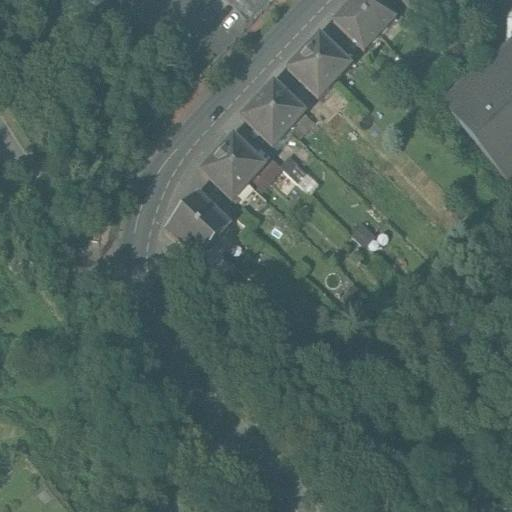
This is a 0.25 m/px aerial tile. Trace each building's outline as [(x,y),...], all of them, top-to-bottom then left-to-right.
[(59,0),(70,20),(107,0),(59,0)] [(241,0),(258,16),(274,0),(241,0)] [(375,0),(354,0),(333,23),(364,52),(395,18),(375,0)] [(400,0),(408,8),(409,8),(416,16),(423,10),(416,1),(417,0),(429,0),(431,2),(433,0),(400,0)] [(511,8),(506,13),(506,38),(508,42),(441,99),(507,177),(511,172),(511,8)] [(320,37),(287,70),(317,100),(350,66),(320,37)] [(303,114),(273,84),(258,99),(241,118),(271,147),(303,114)] [(263,166),(232,137),(201,169),(232,199),(263,166)] [(305,173),(288,157),(279,167),(297,183),(305,173)] [(198,193),(166,227),(197,257),(229,224),(198,193)] [(256,222),(241,208),(234,216),(249,229),(256,222)] [(28,279),(0,235),(0,256),(18,285),(28,279)] [(237,289),(222,276),(215,284),(236,303),(242,296),(236,291),(237,289)]
